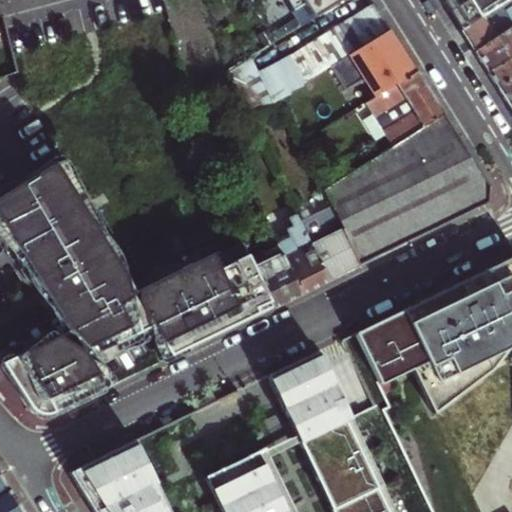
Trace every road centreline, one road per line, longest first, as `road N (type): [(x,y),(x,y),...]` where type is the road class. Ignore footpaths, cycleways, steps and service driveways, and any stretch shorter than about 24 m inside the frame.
road 1 (residential): [(20,457),(511,226)]
road 2 (residential): [(404,0),(511,166)]
